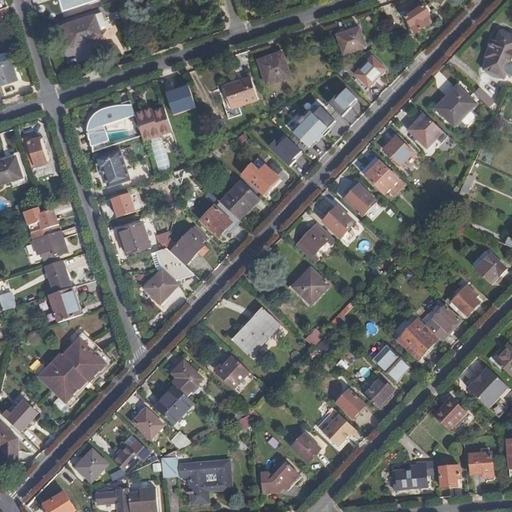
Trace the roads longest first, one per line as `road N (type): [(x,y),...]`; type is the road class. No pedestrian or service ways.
road 1 (residential): [(141,366),(487,0)]
road 2 (residential): [(511,301),(320,511)]
road 3 (residential): [(55,99),(141,366)]
road 4 (residential): [(55,99),(242,37)]
road 5 (residential): [(9,507),(141,366)]
